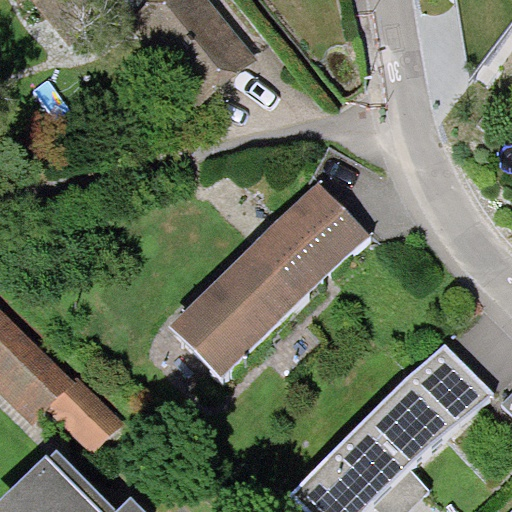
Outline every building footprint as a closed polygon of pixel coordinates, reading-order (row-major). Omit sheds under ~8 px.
[(35,0),(46,15),(66,0),(35,0)] [(194,100),(255,57),(213,0),(169,0),(138,22),(194,100)] [(214,387),(363,244),(315,194),(166,337),(214,387)] [(88,457),(117,427),(0,315),(0,400),(28,427),(41,413),(88,457)] [(286,508),(290,511),(368,511),(374,505),(484,401),(437,355),(286,508)] [(95,511),(50,467),(5,511),(121,511),(122,511),(121,511),(95,511)]
